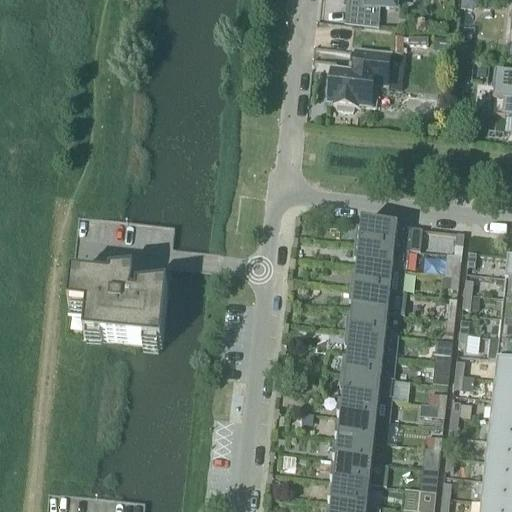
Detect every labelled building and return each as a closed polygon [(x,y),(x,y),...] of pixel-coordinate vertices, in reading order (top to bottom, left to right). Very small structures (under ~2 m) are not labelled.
[(351,0),(349,20),(379,22),(380,10),(394,11),(394,0),(351,0)] [(403,42),(395,42),(394,58),(402,58),(403,42)] [(328,107),(331,108),(331,110),(337,111),(337,115),(353,117),(353,113),(360,113),(360,111),(375,113),(377,97),(373,97),(373,90),(387,92),(390,60),(355,56),(353,78),(331,76),(328,107)] [(511,78),(496,77),(491,120),(511,122),(511,78)] [(357,235),(355,251),(407,256),(410,234),(398,232),(362,229),(361,235),(357,235)] [(454,251),(463,252),(464,240),(455,239),(454,251)] [(407,256),(355,251),(353,266),(358,266),(357,273),(405,278),(407,256)] [(468,258),(466,272),(474,273),(476,259),(468,258)] [(444,282),(451,282),(459,283),(462,261),(447,260),(444,282)] [(350,294),(391,298),(402,299),(405,278),(357,273),(356,278),(352,278),(350,294)] [(110,282),(110,286),(71,282),(68,313),(86,315),(83,344),(161,353),(168,293),(137,296),(137,299),(132,298),(134,288),(133,280),(128,280),(123,281),(110,282)] [(459,283),(451,282),(450,294),(458,295),(459,283)] [(511,284),(505,284),(503,304),(511,305),(511,284)] [(465,286),(463,300),(472,301),(473,287),(465,286)] [(353,310),(352,315),(388,319),(391,298),(350,294),(349,309),(353,310)] [(472,301),(463,300),(462,314),(470,315),(472,301)] [(511,305),(503,304),(501,324),(511,325),(511,305)] [(447,314),(446,325),(455,326),(456,314),(447,314)] [(347,321),(346,337),(386,341),(388,319),(352,315),(352,321),(347,321)] [(511,325),(501,324),(498,345),(511,346),(511,325)] [(455,326),(446,325),(445,337),(453,338),(455,326)] [(461,326),(459,340),(467,341),(469,327),(461,326)] [(349,352),(348,358),(384,362),(386,341),(346,337),(344,352),(349,352)] [(467,341),(459,340),(458,354),(466,355),(467,341)] [(487,364),(496,365),(511,366),(511,346),(498,345),(490,344),(487,364)] [(435,356),(434,367),(450,369),(451,357),(435,356)] [(343,364),(341,379),(393,385),(396,364),(384,362),(348,358),(347,364),(343,364)] [(511,366),(496,365),(494,385),(511,387),(511,366)] [(450,369),(434,367),(433,379),(449,381),(450,369)] [(456,367),(455,381),(463,382),(464,368),(456,367)] [(344,395),(343,401),(391,406),(393,385),(341,379),(339,395),(344,395)] [(463,382),(455,381),(453,395),(461,396),(463,382)] [(395,384),(394,404),(409,404),(409,385),(395,384)] [(511,387),(494,385),(492,405),(511,407),(511,387)] [(438,399),(437,411),(445,412),(447,400),(438,399)] [(336,423),(341,423),(389,428),(391,406),(343,401),(343,407),(338,407),(336,423)] [(511,407),(492,405),(490,426),(511,428),(511,407)] [(452,407),(450,421),(458,422),(460,408),(452,407)] [(434,422),(435,412),(426,411),(425,421),(434,422)] [(445,412),(437,411),(436,423),(444,424),(445,412)] [(458,422),(450,421),(449,435),(457,436),(458,422)] [(334,444),(339,445),(374,448),(386,449),(389,428),(341,423),(340,428),(336,428),(334,444)] [(511,428),(490,426),(487,446),(511,448),(511,428)] [(434,442),(432,454),(441,455),(442,443),(434,442)] [(332,466),(336,466),(372,470),(374,448),(339,445),(338,450),(334,450),(332,466)] [(511,448),(487,446),(485,466),(511,469),(511,448)] [(447,448),(446,462),(454,463),(456,449),(447,448)] [(441,455),(432,454),(431,466),(440,467),(441,455)] [(454,463),(446,462),(445,476),(453,477),(454,463)] [(329,487),(334,488),(370,491),(372,470),(336,466),(336,472),(331,471),(329,487)] [(511,469),(485,466),(483,487),(511,489),(511,469)] [(429,485),(428,497),(436,498),(437,486),(429,485)] [(511,489),(483,487),(481,507),(511,510),(511,489)] [(327,509),(332,509),(360,511),(367,511),(370,491),(334,488),(333,493),(329,493),(327,509)] [(443,489),(442,503),(450,503),(451,489),(443,489)] [(436,498),(428,497),(426,509),(435,510),(436,498)] [(448,511),(450,503),(442,503),(440,511),(448,511)]
